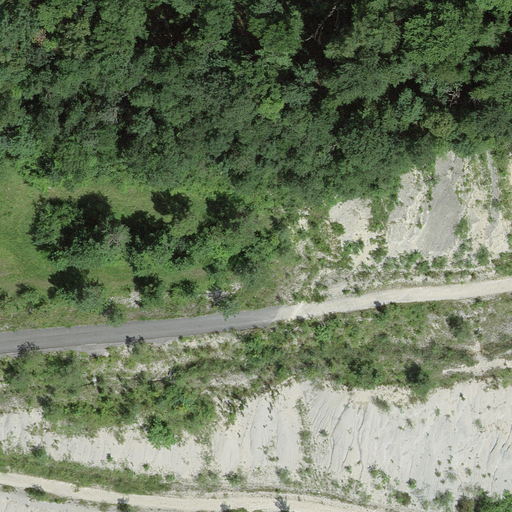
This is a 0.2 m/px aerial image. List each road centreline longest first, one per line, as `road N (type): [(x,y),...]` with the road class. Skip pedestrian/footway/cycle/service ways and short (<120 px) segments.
road 1 (track): [(0,477),(149,501),(322,511)]
road 2 (track): [(0,341),(273,316)]
road 3 (track): [(511,281),(273,316)]
